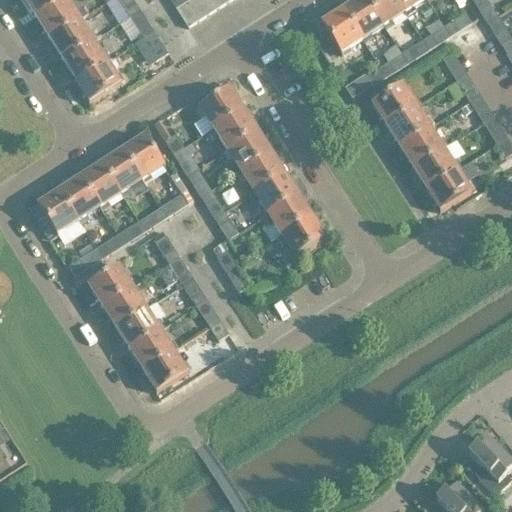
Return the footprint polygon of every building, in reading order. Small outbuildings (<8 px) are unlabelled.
[(18,0),(32,21),(64,1),(63,0),(18,0)] [(113,0),(122,13),(133,6),(128,0),(113,0)] [(179,0),(170,6),(173,12),(183,6),(184,5),(180,0),(179,0)] [(193,0),(192,0),(183,6),(195,24),(205,18),(193,0)] [(207,0),(193,0),(205,18),(215,12),(207,0)] [(221,0),(207,0),(215,12),(225,6),(221,0)] [(361,44),(382,30),(362,0),(358,0),(340,12),(361,44)] [(362,0),(382,30),(403,17),(392,0),(362,0)] [(392,0),(403,17),(424,3),(422,0),(392,0)] [(45,42),(78,22),(86,17),(81,9),(73,15),(64,1),(32,21),(45,42)] [(183,6),(173,12),(185,31),(195,24),(183,6)] [(486,6),(476,13),(484,27),(495,20),(486,6)] [(426,8),(418,13),(422,19),(430,14),(426,8)] [(361,44),(340,12),(318,26),(339,58),(361,44)] [(136,34),(146,27),(137,13),(127,20),(136,34)] [(449,25),(455,35),(469,27),(463,16),(449,25)] [(45,42),(59,64),(91,43),(78,22),(45,42)] [(500,27),(489,34),(498,48),(508,41),(500,27)] [(427,38),(434,49),(448,40),(441,30),(427,38)] [(132,47),(146,70),(166,57),(151,34),(132,47)] [(91,43),(59,64),(72,85),(105,65),(91,43)] [(406,52),(413,62),(427,54),(420,43),(406,52)] [(511,49),(503,55),(511,69),(511,68),(511,49)] [(450,56),(440,63),(449,77),(459,70),(450,56)] [(385,65),(392,76),(405,67),(399,57),(385,65)] [(105,65),(72,85),(86,107),(119,87),(118,86),(122,84),(116,75),(113,77),(105,65)] [(364,79),(370,90),(384,81),(377,70),(364,79)] [(462,98),(473,91),(464,77),(453,84),(462,98)] [(382,130),(414,109),(400,87),(368,108),(382,130)] [(210,133),(242,113),(228,91),(196,111),(210,133)] [(476,119),(486,113),(477,99),(467,105),(476,119)] [(396,151),(428,130),(414,109),(382,130),(396,151)] [(255,134),(242,113),(210,133),(223,155),(255,134)] [(489,141),(500,134),(491,120),(480,127),(489,141)] [(157,124),(152,128),(162,145),(168,141),(157,124)] [(428,130),(396,151),(409,172),(442,152),(428,130)] [(237,176),(269,155),(255,134),(223,155),(237,176)] [(168,141),(162,145),(171,158),(181,152),(173,138),(168,141)] [(120,153),(140,185),(162,171),(142,139),(120,153)] [(511,153),(504,141),(494,148),(503,162),(511,155),(511,153)] [(423,193),(455,173),(442,152),(409,172),(423,193)] [(98,166),(119,199),(140,185),(120,153),(98,166)] [(250,197),(282,177),(269,155),(237,176),(250,197)] [(186,159),(176,166),(184,180),(195,173),(186,159)] [(77,180),(98,212),(119,199),(98,166),(77,180)] [(463,186),(455,173),(423,193),(437,216),(469,195),(469,194),(472,192),(467,184),(463,186)] [(173,177),(165,181),(176,199),(178,197),(185,208),(190,204),(173,177)] [(264,219),(296,198),(282,177),(250,197),(264,219)] [(77,180),(56,194),(77,226),(98,212),(77,180)] [(200,180),(189,187),(198,201),(209,194),(200,180)] [(77,226),(56,194),(34,208),(54,240),(55,240),(58,244),(66,238),(64,234),(77,226)] [(165,206),(171,217),(185,208),(178,197),(176,199),(165,206)] [(277,240),(309,219),(296,198),(264,219),(269,226),(258,233),(266,245),(277,239),(277,240)] [(213,202),(203,208),(211,222),(222,215),(213,202)] [(143,220),(150,230),(164,222),(157,211),(143,220)] [(324,241),(309,219),(277,240),(291,262),(324,241)] [(227,223),(216,230),(225,243),(236,237),(227,223)] [(122,233),(129,244),(143,235),(136,225),(122,233)] [(101,247),(108,258),(122,249),(115,238),(101,247)] [(161,260),(172,253),(163,239),(152,246),(161,260)] [(80,261),(86,271),(100,262),(93,252),(80,261)] [(224,254),(214,261),(222,275),(233,268),(224,254)] [(175,281),(185,274),(176,261),(166,267),(175,281)] [(99,311),(131,291),(117,268),(84,289),(99,311)] [(238,276),(227,282),(236,296),(247,289),(238,276)] [(188,302),(199,296),(190,282),(179,288),(188,302)] [(112,332),(144,312),(131,291),(99,311),(112,332)] [(202,323),(212,317),(204,303),(193,310),(202,323)] [(126,354),(158,333),(163,329),(158,321),(152,324),(144,312),(112,332),(126,354)] [(216,345),(226,338),(217,324),(207,331),(216,345)] [(158,333),(126,354),(139,375),(171,354),(177,351),(172,343),(166,346),(158,333)] [(186,376),(171,354),(139,375),(153,397),(186,376)] [(511,469),(486,443),(477,452),(474,449),(466,457),(484,475),(476,483),(493,500),(509,485),(503,478),(511,469)] [(442,495),(434,503),(442,511),(476,511),(453,489),(444,498),(442,495)]
